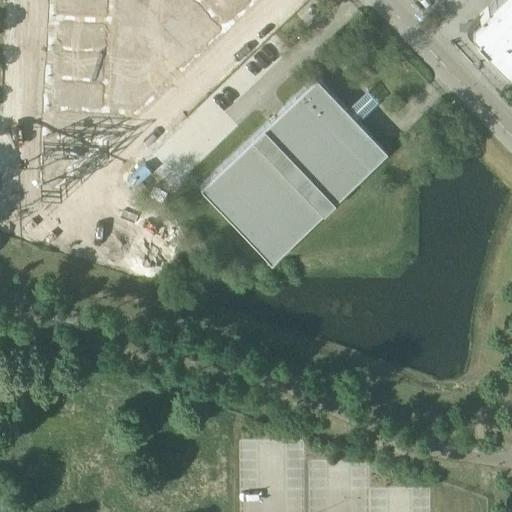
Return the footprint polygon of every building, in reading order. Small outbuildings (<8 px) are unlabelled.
[(51,0),(50,19),(110,23),(111,0),(51,0)] [(106,83),(105,113),(139,115),(259,0),(111,0),(110,23),(108,53),(106,83)] [(509,74),(511,71),(511,0),(495,0),(480,15),(481,17),(473,25),(472,33),(478,39),(476,41),(487,52),(509,74)] [(50,19),(48,49),(108,53),(110,23),(50,19)] [(48,49),(47,79),(106,83),(108,53),(48,49)] [(316,76),(284,107),(200,187),(271,261),(387,150),(316,76)] [(47,79),(45,109),(105,113),(106,83),(47,79)] [(45,109),(43,139),(109,143),(139,115),(105,113),(45,109)] [(43,139),(40,188),(61,189),(109,143),(43,139)]
